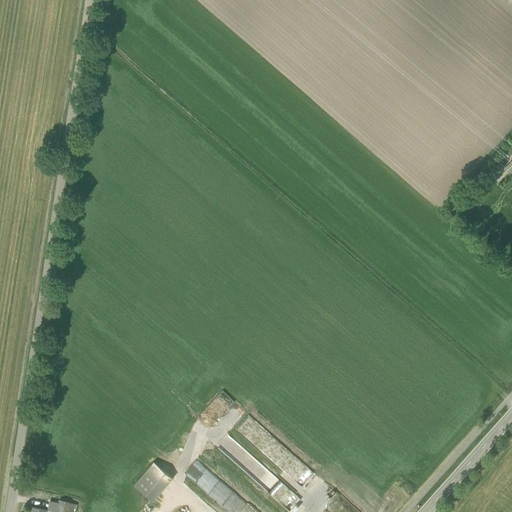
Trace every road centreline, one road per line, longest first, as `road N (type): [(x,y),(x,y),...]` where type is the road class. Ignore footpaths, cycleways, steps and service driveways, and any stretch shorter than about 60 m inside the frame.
road 1 (unclassified): [(10,511),(91,0)]
road 2 (secondary): [(426,511),(511,416)]
